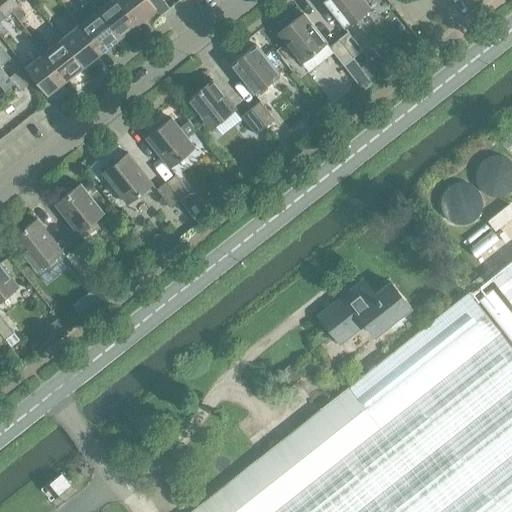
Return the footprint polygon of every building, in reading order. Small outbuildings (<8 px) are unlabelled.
[(7,0),(4,2),(12,12),(19,7),(13,0),(7,0)] [(108,0),(97,9),(119,38),(138,23),(119,0),(108,0)] [(119,0),(138,23),(156,9),(149,0),(119,0)] [(162,0),(149,0),(161,14),(163,13),(169,8),(162,0)] [(322,0),(346,29),(370,9),(362,0),(322,0)] [(4,2),(0,5),(0,10),(5,18),(12,12),(4,2)] [(79,23),(101,52),(119,38),(97,9),(79,23)] [(302,63),(326,44),(301,14),(278,33),(302,63)] [(61,38),(83,66),(101,52),(79,23),(61,38)] [(353,58),(363,50),(348,32),(338,39),(353,58)] [(43,52),(65,80),(83,66),(61,38),(43,52)] [(338,39),(329,46),(344,65),(353,58),(338,39)] [(255,94),(264,87),(279,75),(255,44),(231,64),(255,94)] [(363,50),(353,58),(372,82),(382,75),(363,50)] [(47,95),(47,94),(65,80),(43,52),(24,67),(47,95)] [(25,76),(19,69),(9,77),(14,84),(25,76)] [(25,76),(14,84),(20,91),(30,83),(25,76)] [(235,109),(211,78),(187,98),(211,128),(235,109)] [(260,101),(250,109),(264,128),(275,120),(260,101)] [(250,109),(241,116),(256,135),(264,128),(250,109)] [(194,148),(170,117),(146,137),(170,167),(194,148)] [(128,204),(153,185),(127,152),(102,172),(128,204)] [(511,171),(511,170),(510,164),(506,158),(500,154),(496,153),(492,153),(485,155),(481,159),(477,164),(476,171),(478,177),(481,183),(486,186),(492,188),(499,187),(503,185),(506,183),(510,177),(511,171)] [(180,201),(190,193),(175,174),(165,182),(180,201)] [(213,182),(211,188),(215,193),(221,194),(226,191),(227,185),(224,180),(218,178),(213,182)] [(165,182),(156,189),(171,208),(180,201),(165,182)] [(473,200),(471,193),(468,187),(462,184),(455,182),(448,184),(443,188),(439,194),(438,200),(440,207),(443,212),(448,216),(454,217),(461,216),(465,215),(468,212),(472,207),(473,200)] [(103,215),(79,184),(55,204),(79,234),(103,215)] [(194,190),(190,193),(180,201),(197,222),(211,212),(194,190)] [(493,230),(511,216),(511,215),(511,210),(507,204),(485,221),(493,230)] [(38,271),(62,253),(36,218),(11,238),(38,271)] [(90,266),(99,259),(84,240),(75,247),(90,266)] [(75,247),(65,255),(85,280),(95,273),(90,266),(75,247)] [(511,262),(490,279),(511,306),(511,262)] [(0,301),(18,288),(0,264),(0,301)] [(347,299),(345,297),(344,295),(318,316),(337,340),(365,317),(377,333),(410,307),(390,282),(375,294),(365,282),(354,290),(356,292),(347,299)] [(511,511),(511,347),(468,292),(189,511),(511,511)] [(0,334),(4,340),(14,332),(0,314),(0,334)] [(9,354),(0,360),(0,363),(4,369),(14,361),(9,354)]
